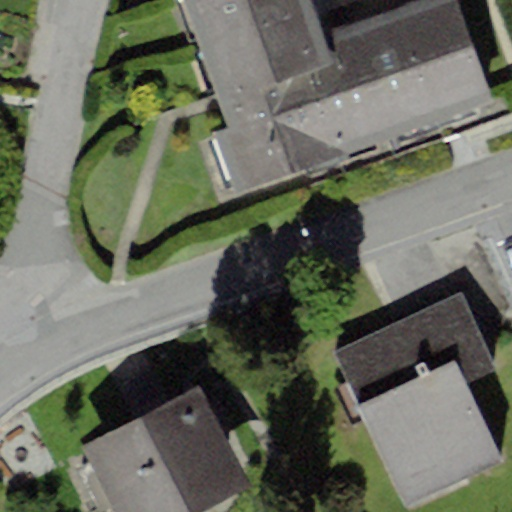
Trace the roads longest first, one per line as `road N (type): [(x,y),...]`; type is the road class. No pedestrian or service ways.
road 1 (residential): [(511,180),(64,339)]
road 2 (residential): [(82,0),(14,284)]
